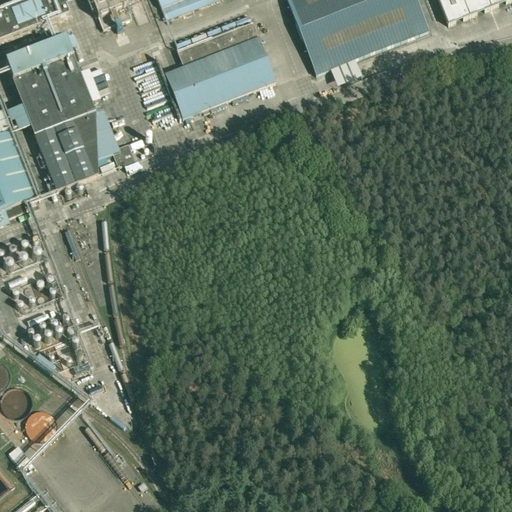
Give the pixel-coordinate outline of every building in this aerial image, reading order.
[(0,46),(69,20),(61,0),(36,0),(0,14),(0,46)] [(89,0),(98,21),(103,33),(131,22),(126,10),(122,0),(89,0)] [(166,23),(210,7),(222,2),(221,0),(156,0),(161,12),(166,23)] [(284,0),(316,79),(429,35),(414,0),(284,0)] [(511,0),(437,0),(448,28),(511,2),(511,0)] [(177,56),(183,70),(165,77),(182,123),(276,86),(258,41),(252,26),(177,56)] [(98,179),(95,116),(74,60),(73,61),(66,43),(6,66),(13,84),(34,140),(56,195),(98,179)] [(95,100),(97,104),(112,98),(110,94),(95,100)] [(0,135),(9,132),(3,115),(0,115),(0,135)] [(111,121),(118,140),(130,135),(123,117),(111,121)] [(8,221),(26,214),(23,205),(36,200),(10,134),(0,137),(0,229),(9,226),(8,221)] [(133,146),(135,152),(156,147),(153,135),(144,137),(145,143),(133,146)] [(118,170),(134,164),(134,163),(132,158),(128,147),(118,151),(120,155),(113,157),(118,170)] [(106,160),(98,164),(98,169),(108,165),(106,160)] [(143,183),(158,177),(155,171),(141,177),(143,183)] [(140,179),(125,183),(127,189),(142,186),(140,179)] [(39,250),(34,256),(40,261),(45,255),(39,250)] [(5,265),(11,273),(18,268),(12,260),(5,265)] [(36,284),(45,281),(40,268),(31,271),(36,284)] [(19,291),(26,289),(22,275),(15,278),(19,291)] [(39,285),(42,292),(47,290),(44,283),(39,285)] [(44,296),(40,299),(44,306),(49,304),(44,296)] [(36,342),(40,351),(45,349),(41,340),(36,342)] [(80,350),(83,345),(76,342),(74,347),(80,350)] [(9,379),(9,378),(9,376),(8,373),(7,370),(5,368),(3,366),(0,364),(0,392),(3,391),(5,389),(7,387),(8,384),(9,381),(9,379)] [(80,379),(93,375),(91,367),(78,372),(80,379)] [(31,405),(31,402),(30,399),(28,397),(27,395),(25,393),(23,392),(19,391),(17,390),(14,390),(11,391),(8,393),(7,394),(5,396),(3,399),(2,402),(1,405),(2,408),(2,410),(3,412),(5,415),(7,417),(10,418),(12,419),(15,420),(18,420),(22,419),(24,418),(26,416),(28,414),(30,411),(31,408),(31,405)] [(117,421),(113,426),(126,438),(131,433),(117,421)] [(28,461),(18,449),(9,456),(19,469),(28,461)] [(147,498),(153,494),(149,487),(143,491),(147,498)] [(181,511),(175,495),(171,497),(177,511),(181,511)]
